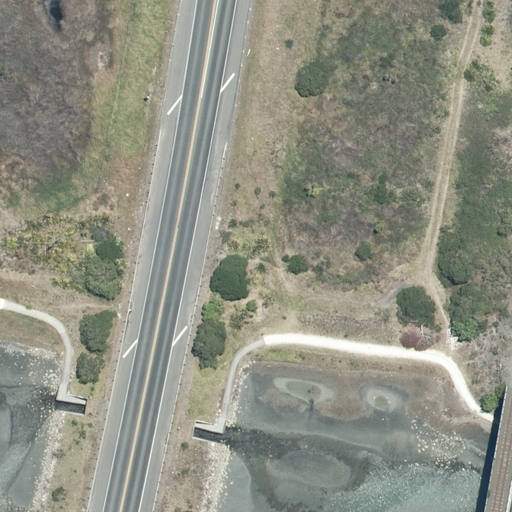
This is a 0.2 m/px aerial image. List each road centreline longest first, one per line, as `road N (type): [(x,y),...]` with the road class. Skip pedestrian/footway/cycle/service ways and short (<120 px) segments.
road 1 (trunk): [(226,0),(128,511)]
road 2 (trunk): [(102,511),(199,0)]
